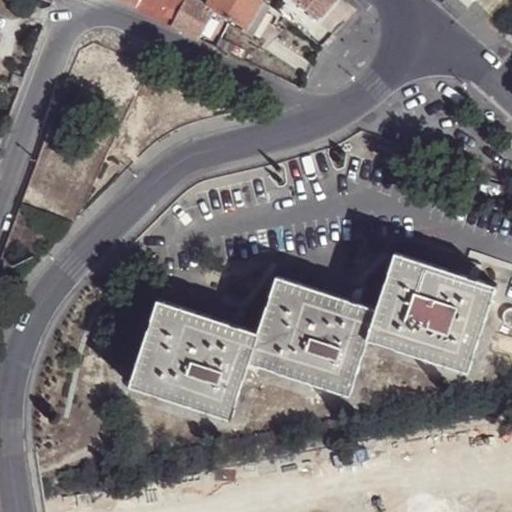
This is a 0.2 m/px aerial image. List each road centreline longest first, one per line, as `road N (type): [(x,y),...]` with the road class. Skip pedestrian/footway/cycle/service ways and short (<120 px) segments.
road 1 (residential): [(18,511),(6,398),(31,321),(49,293),(174,167),(335,112)]
road 2 (secondary): [(511,454),(165,511)]
road 3 (residential): [(73,4),(335,112)]
road 4 (residential): [(0,195),(73,4)]
road 5 (residential): [(511,98),(399,0)]
road 6 (residential): [(335,112),(391,63),(388,0)]
